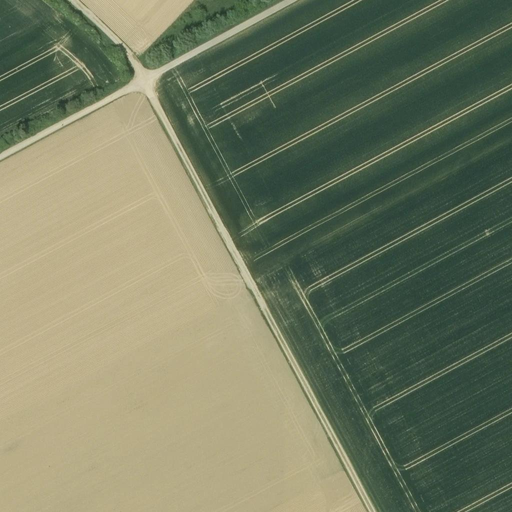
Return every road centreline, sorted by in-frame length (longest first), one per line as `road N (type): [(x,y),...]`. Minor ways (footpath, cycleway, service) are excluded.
road 1 (track): [(142,78),(372,511)]
road 2 (track): [(289,0),(142,78)]
road 3 (track): [(142,78),(0,155)]
